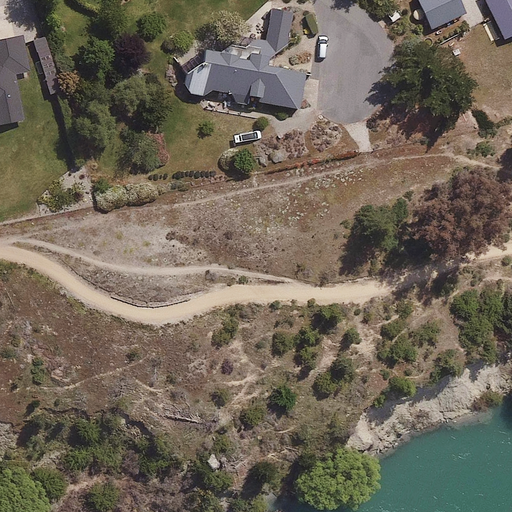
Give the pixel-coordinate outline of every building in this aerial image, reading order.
[(455,0),(411,0),(426,30),(462,14),(455,0)] [(511,0),(480,0),(499,38),(511,32),(511,0)] [(0,122),(1,126),(29,120),(20,76),(35,73),(27,35),(0,39),(0,122)] [(172,52),(171,54),(171,57),(171,60),(173,62),(175,64),(177,65),(180,65),(182,64),(184,63),(186,61),(187,58),(187,55),(186,52),(184,50),(182,49),(179,48),(176,49),(174,50),(172,52)] [(175,76),(176,85),(184,96),(197,97),(202,92),(252,100),(251,105),(295,112),(301,74),(257,66),(259,58),(237,54),(236,60),(194,53),(190,74),(185,68),(175,76)]
